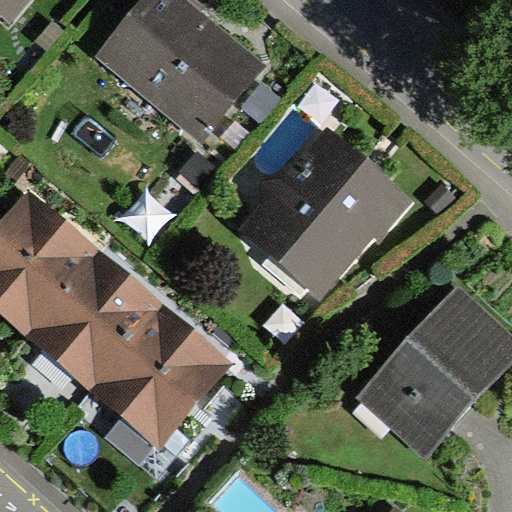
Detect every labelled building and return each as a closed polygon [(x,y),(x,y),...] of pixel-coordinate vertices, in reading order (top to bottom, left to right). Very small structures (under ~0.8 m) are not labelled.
[(0,0),(0,13),(11,23),(31,0),(0,0)] [(151,0),(102,59),(205,142),(262,78),(169,0),(151,0)] [(242,237),(320,302),(375,236),(382,242),(411,208),(327,137),(242,237)] [(161,452),(235,364),(31,192),(0,228),(0,317),(121,419),(107,436),(142,466),(157,449),(161,452)] [(361,401),(427,461),(511,367),(511,341),(458,293),(361,401)]
